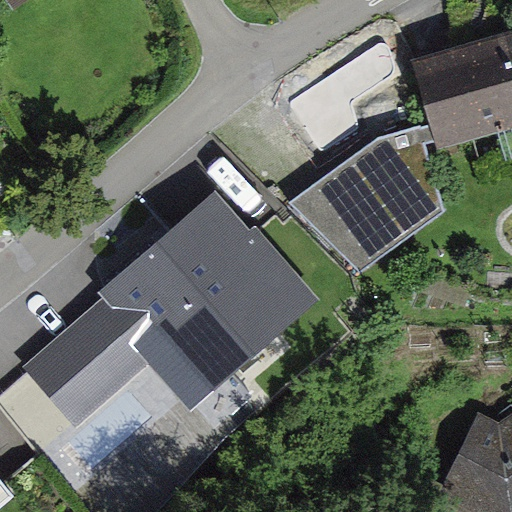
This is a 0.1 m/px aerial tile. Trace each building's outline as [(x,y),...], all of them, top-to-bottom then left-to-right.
[(511,32),(422,59),(440,120),(446,142),(448,147),(511,129),(511,32)] [(327,150),(369,124),(326,56),(284,83),(327,150)] [(388,134),(300,197),(362,273),(449,201),(437,145),(446,142),(440,120),(388,134)] [(218,198),(29,367),(75,419),(152,352),(191,396),(304,295),(218,198)] [(511,511),(511,419),(510,421),(488,413),(448,493),(483,511),(511,511)] [(0,499),(11,490),(0,476),(0,499)]
